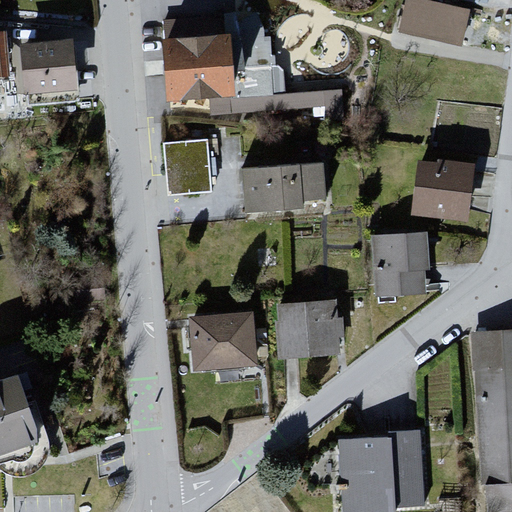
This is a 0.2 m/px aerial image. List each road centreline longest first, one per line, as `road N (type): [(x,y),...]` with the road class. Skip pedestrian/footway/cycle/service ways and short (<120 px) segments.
road 1 (residential): [(159,505),(115,0)]
road 2 (residential): [(511,260),(209,493),(159,505)]
